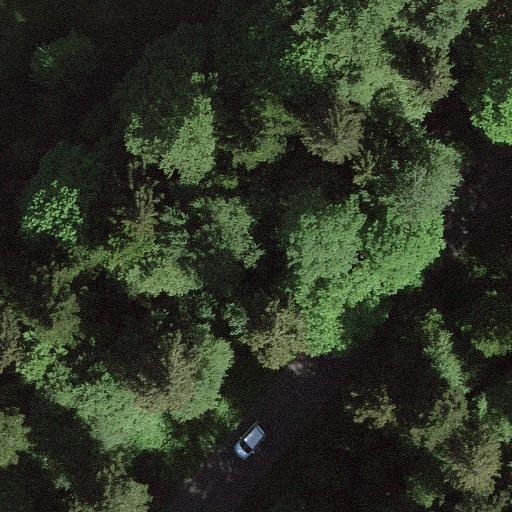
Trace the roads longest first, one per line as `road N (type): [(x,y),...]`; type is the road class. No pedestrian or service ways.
road 1 (unclassified): [(193,511),(511,141)]
road 2 (track): [(0,107),(68,0)]
